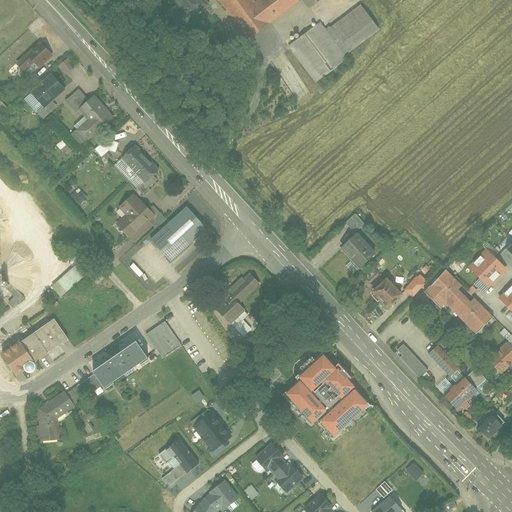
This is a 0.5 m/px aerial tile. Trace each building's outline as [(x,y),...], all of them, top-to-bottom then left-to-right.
[(156,0),(153,3),(165,20),(179,9),(184,17),(206,0),(218,0),(251,41),(302,4),(298,0),(254,0),(250,4),(247,0),(156,0)] [(300,0),(306,9),(316,4),(314,0),(300,0)] [(320,22),(287,46),(314,82),(346,58),(344,55),(378,30),(359,4),(325,30),(320,22)] [(54,56),(41,41),(13,63),(22,74),(33,65),(36,69),(54,56)] [(61,76),(74,66),(66,57),(54,67),(61,76)] [(82,75),(74,66),(65,74),(73,83),(82,75)] [(61,86),(51,73),(28,90),(38,103),(61,86)] [(109,120),(90,98),(87,100),(79,90),(65,102),(75,114),(78,111),(87,121),(72,134),(81,145),(109,120)] [(38,112),(46,122),(60,111),(52,101),(38,112)] [(99,156),(109,149),(109,150),(115,146),(108,138),(94,149),(99,156)] [(159,171),(134,144),(112,163),(137,191),(159,171)] [(77,204),(85,197),(77,188),(69,196),(77,204)] [(123,217),(115,224),(128,238),(155,213),(142,199),(138,203),(131,195),(116,210),(123,217)] [(207,226),(187,203),(149,237),(169,260),(207,226)] [(353,232),(360,225),(351,215),(344,222),(353,232)] [(376,256),(357,237),(340,253),(359,272),(376,256)] [(496,262),(486,252),(468,269),(478,279),(496,262)] [(58,297),(85,273),(75,262),(48,287),(58,297)] [(506,272),(496,262),(478,279),(488,289),(506,272)] [(238,302),(259,282),(247,269),(221,294),(223,297),(214,306),(230,322),(244,309),(238,302)] [(494,319),(447,272),(425,295),(441,311),(446,307),(476,337),(494,319)] [(387,282),(371,296),(385,312),(401,298),(387,282)] [(511,287),(500,300),(511,312),(511,287)] [(6,302),(10,307),(18,301),(14,296),(6,302)] [(65,340),(48,315),(22,333),(38,358),(65,340)] [(164,359),(182,347),(165,323),(148,335),(164,359)] [(38,358),(22,333),(0,346),(0,357),(12,375),(38,358)] [(103,388),(146,357),(134,341),(91,371),(94,375),(102,386),(103,388)] [(501,374),(511,363),(511,349),(507,344),(489,360),(501,374)] [(428,373),(403,346),(397,352),(402,358),(401,359),(420,380),(428,373)] [(459,369),(438,347),(429,355),(450,377),(459,369)] [(332,443),(373,409),(359,392),(355,395),(348,387),(353,383),(340,367),(336,370),(323,354),(299,374),(302,378),(281,396),(313,434),(320,428),(332,443)] [(464,377),(444,396),(458,410),(461,407),(463,409),(490,384),(476,369),(465,379),(464,377)] [(102,386),(94,375),(67,393),(75,404),(102,386)] [(58,417),(76,406),(75,404),(67,393),(65,389),(37,408),(38,438),(60,437),(58,417)] [(195,403),(202,398),(197,390),(189,395),(195,403)] [(211,411),(190,427),(212,455),(233,438),(211,411)] [(503,428),(492,416),(478,428),(488,441),(503,428)] [(187,474),(199,465),(180,439),(159,455),(166,465),(175,458),(187,474)] [(285,492),(304,475),(293,464),(289,468),(278,456),(281,453),(271,442),(255,458),(266,470),(268,468),(274,475),(272,478),(285,492)] [(405,469),(422,487),(430,480),(412,462),(405,469)] [(193,511),(216,511),(220,508),(222,510),(236,500),(224,481),(209,493),(210,495),(203,504),(199,502),(193,511)] [(382,482),(374,489),(382,497),(390,489),(382,482)] [(250,484),(243,491),(250,499),(257,493),(250,484)] [(333,511),(330,508),(332,507),(319,493),(302,508),(305,511),(333,511)] [(372,511),(404,511),(390,496),(372,511)]
